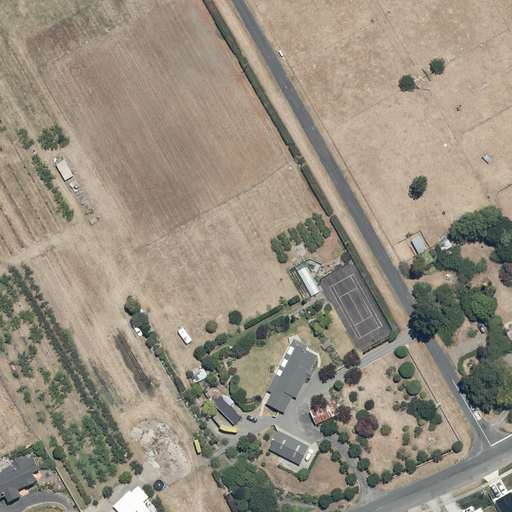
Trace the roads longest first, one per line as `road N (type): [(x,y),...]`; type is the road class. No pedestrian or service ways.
road 1 (unclassified): [(498,458),(230,0)]
road 2 (tertiary): [(372,511),(498,458)]
